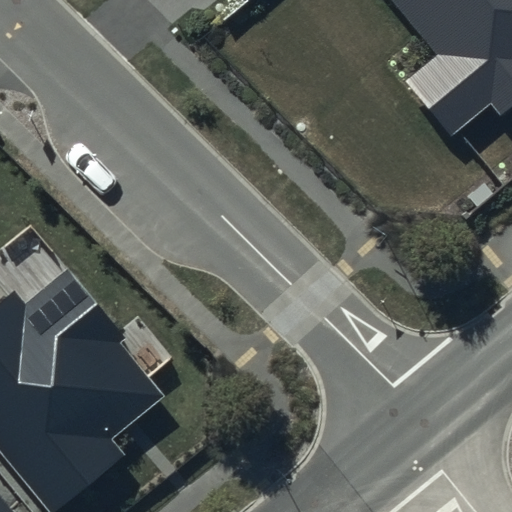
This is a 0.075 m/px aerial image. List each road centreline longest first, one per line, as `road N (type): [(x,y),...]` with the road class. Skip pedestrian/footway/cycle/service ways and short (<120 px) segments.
road 1 (residential): [(418,431),(337,332),(24,17)]
road 2 (residential): [(318,511),(418,431)]
road 3 (residential): [(418,431),(511,354)]
